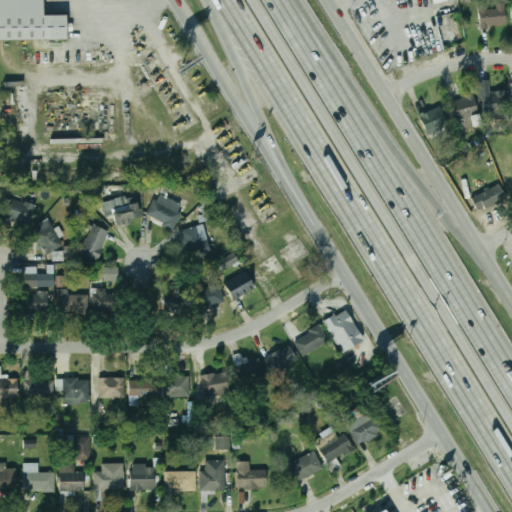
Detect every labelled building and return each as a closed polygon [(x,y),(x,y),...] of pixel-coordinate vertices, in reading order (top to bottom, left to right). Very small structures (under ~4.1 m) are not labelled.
[(0,0),(42,0),(42,16),(66,15),(66,40),(0,40),(0,0)] [(478,5),(479,26),(506,25),(504,3),(491,3),(491,4),(478,5)] [(507,91),(489,91),(488,79),(479,80),(480,117),(508,116),(507,91)] [(449,101),(455,120),(461,118),(464,129),(481,124),(477,112),(478,111),(473,94),(449,101)] [(419,114),(426,134),(448,126),(440,106),(419,114)] [(505,199),(499,185),(470,196),(476,211),(505,199)] [(146,216),(174,231),(186,209),(159,193),(146,216)] [(140,218),(137,201),(127,203),(126,196),(108,199),(113,224),(140,218)] [(35,206),(12,198),(5,219),(28,227),(35,206)] [(50,254),(64,241),(46,222),(32,235),(50,254)] [(100,260),(109,230),(90,225),(81,255),(100,260)] [(203,250),(201,228),(180,230),(183,252),(203,250)] [(53,261),(63,261),(63,250),(53,250),(53,261)] [(239,262),(233,252),(217,261),(222,271),(239,262)] [(104,280),(118,280),(118,267),(104,266),(104,280)] [(224,281),(231,299),(254,290),(246,272),(224,281)] [(26,286),(38,286),(38,275),(26,275),(26,286)] [(200,310),(222,305),(218,285),(196,290),(200,310)] [(164,308),(179,309),(180,287),(165,286),(164,308)] [(48,313),(48,292),(24,292),(24,313),(48,313)] [(169,304),(176,311),(189,301),(183,293),(169,304)] [(60,313),(85,313),(85,294),(60,294),(60,313)] [(111,311),(114,299),(99,296),(97,308),(111,311)] [(364,339),(344,308),(323,322),(342,353),(364,339)] [(301,356),(329,341),(320,325),(293,339),(301,356)] [(296,361),(290,345),(264,356),(271,372),(296,361)] [(232,356),(242,383),(264,375),(258,358),(246,362),(242,351),(232,356)] [(201,376),(204,396),(229,392),(226,371),(201,376)] [(166,397),(190,397),(190,376),(166,376),(166,397)] [(125,398),(124,378),(99,378),(99,398),(125,398)] [(0,399),(18,399),(18,379),(0,379),(0,399)] [(54,397),(54,379),(24,379),(24,397),(54,397)] [(89,403),(89,379),(63,379),(63,404),(89,403)] [(158,399),(158,379),(130,379),(130,399),(158,399)] [(344,433),(337,437),(331,428),(312,439),(326,463),(353,448),(344,433)] [(89,436),(74,436),(74,460),(90,459),(89,436)] [(215,449),(230,449),(230,436),(215,436),(215,449)] [(23,447),(35,448),(35,439),(23,439),(23,447)] [(290,483),(322,470),(315,451),(282,465),(290,483)] [(226,460),(205,460),(205,470),(200,470),(200,491),(226,491),(226,460)] [(249,461),(236,461),(237,489),(266,488),(265,469),(249,469),(249,461)] [(8,463),(0,463),(0,491),(17,491),(17,468),(8,468),(8,463)] [(38,463),(24,463),(24,491),(54,491),(54,472),(38,472),(38,463)] [(124,491),(124,463),(102,463),(102,472),(94,472),(94,491),(124,491)] [(59,465),(59,492),(84,492),(84,472),(76,472),(76,465),(59,465)] [(131,465),(131,490),(154,490),(154,465),(131,465)] [(164,490),(196,490),(196,472),(164,472),(164,490)]
